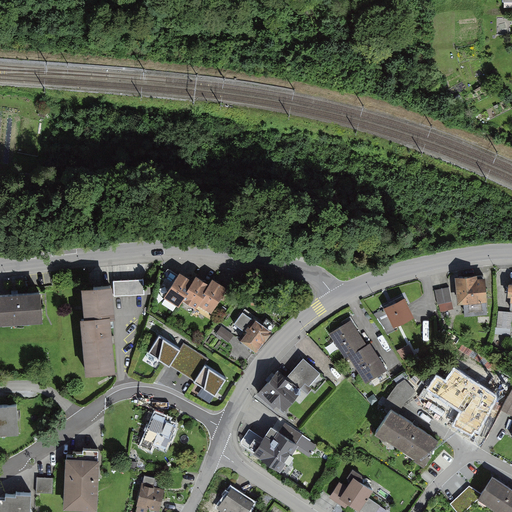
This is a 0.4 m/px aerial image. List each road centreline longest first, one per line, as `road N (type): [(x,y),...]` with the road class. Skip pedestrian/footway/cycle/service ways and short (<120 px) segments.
road 1 (residential): [(334,297),(310,273),(209,248),(0,266)]
road 2 (residential): [(0,473),(128,393),(158,393),(224,428)]
road 3 (residential): [(511,251),(418,265),(334,297)]
road 4 (residential): [(334,297),(261,362),(224,428)]
